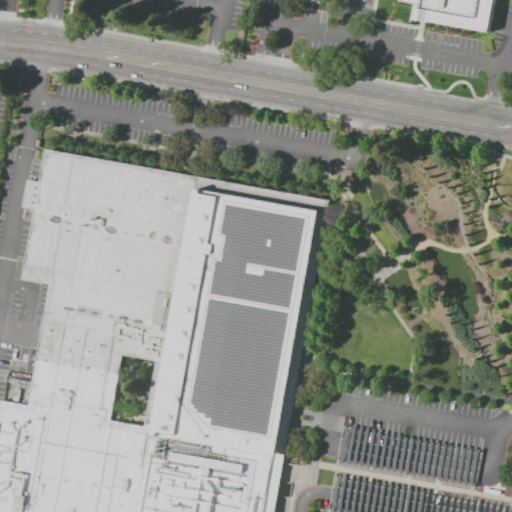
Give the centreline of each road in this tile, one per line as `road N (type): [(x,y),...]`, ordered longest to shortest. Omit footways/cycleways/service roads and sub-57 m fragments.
road 1 (primary): [(259,84),(0,45)]
road 2 (primary): [(492,123),(259,84)]
